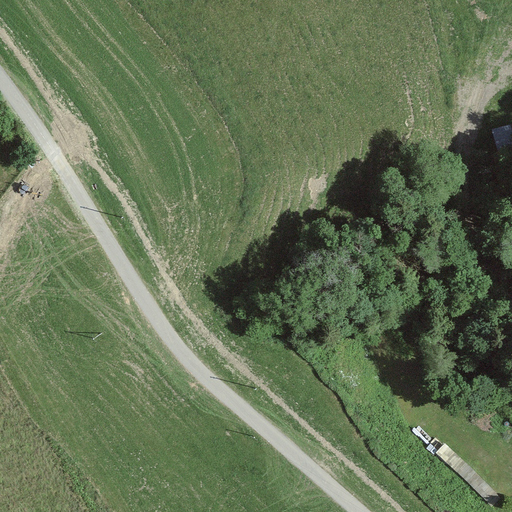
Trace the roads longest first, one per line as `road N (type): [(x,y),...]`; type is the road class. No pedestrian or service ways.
road 1 (unclassified): [(0,78),(176,344),(353,511)]
road 2 (track): [(511,288),(464,229),(453,45)]
road 3 (track): [(0,373),(86,511)]
